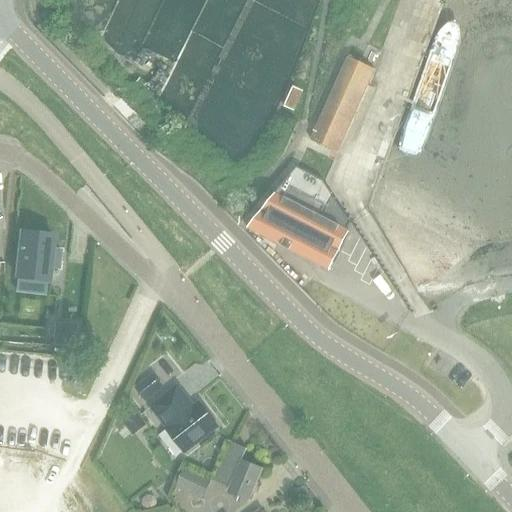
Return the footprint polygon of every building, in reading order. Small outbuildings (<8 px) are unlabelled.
[(374,69),(349,57),(344,68),(312,140),(336,151),(348,126),(371,76),(374,69)] [(293,110),(302,90),(292,86),(283,106),(293,110)] [(273,195),(246,227),(251,230),(329,270),(349,231),(345,229),(350,221),(333,196),(324,183),(324,182),(323,181),(296,167),(275,193),(273,195)] [(21,232),(16,278),(47,281),(49,268),(58,269),(60,251),(51,250),(52,236),(21,232)] [(381,271),(373,275),(383,298),(392,294),(381,271)] [(4,337),(28,340),(30,319),(6,317),(4,337)] [(54,323),(52,346),(76,347),(77,324),(54,323)] [(165,428),(184,452),(217,426),(198,402),(190,409),(185,403),(188,400),(177,386),(151,406),(162,421),(163,420),(168,426),(165,428)] [(249,500),(262,469),(242,460),(246,448),(231,442),(214,481),(230,487),(228,491),(249,500)] [(210,479),(184,467),(175,487),(201,499),(210,479)] [(143,500),(142,505),(145,510),(151,510),(155,507),(156,501),(152,497),(147,496),(143,500)]
